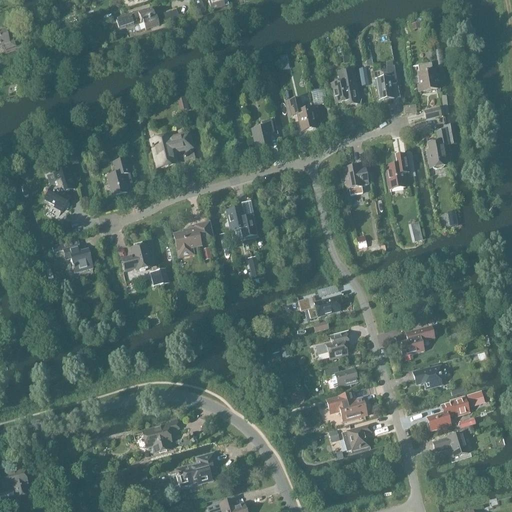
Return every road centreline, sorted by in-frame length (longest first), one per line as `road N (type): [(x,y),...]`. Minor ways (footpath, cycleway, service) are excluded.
road 1 (residential): [(418,504),(361,298),(329,243),(309,161)]
road 2 (residential): [(0,435),(137,397),(189,398),(239,422),(262,446),(292,511)]
road 3 (residential): [(108,227),(190,193),(309,161)]
